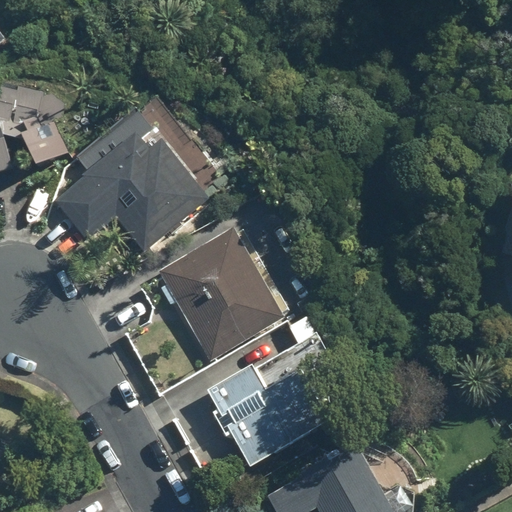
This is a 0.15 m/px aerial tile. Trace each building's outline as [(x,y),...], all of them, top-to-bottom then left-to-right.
[(0,49),(10,41),(0,28),(0,49)] [(56,96),(47,100),(45,95),(45,94),(6,86),(0,114),(0,167),(1,167),(3,177),(19,174),(13,142),(32,145),(44,171),(74,156),(60,126),(66,123),(70,106),(56,96)] [(119,220),(147,256),(215,201),(168,143),(170,142),(142,108),(77,159),(92,177),(59,203),(90,243),(119,220)] [(238,228),(159,270),(210,364),(289,321),(238,228)] [(212,393),(254,469),(337,423),(307,371),(272,390),(259,367),(212,393)] [(398,511),(360,443),(269,493),(279,511),(315,511),(319,510),(320,511),(398,511)]
